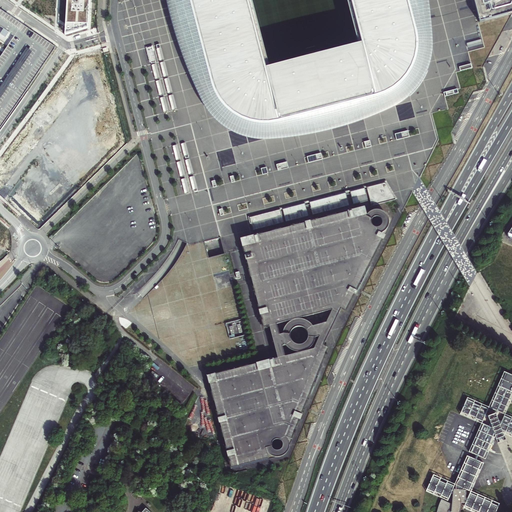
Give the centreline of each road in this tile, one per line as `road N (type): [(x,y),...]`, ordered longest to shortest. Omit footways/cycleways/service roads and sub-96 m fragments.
road 1 (unclassified): [(114,0),(165,238),(107,291),(42,253)]
road 2 (trunk): [(511,118),(354,408)]
road 3 (trunk): [(488,131),(354,408)]
road 4 (trunk): [(413,335),(511,146)]
road 5 (trunk): [(413,335),(511,169)]
road 6 (trunk): [(339,511),(413,335)]
